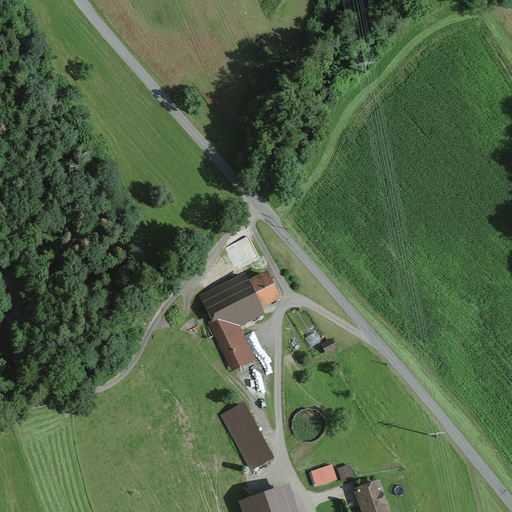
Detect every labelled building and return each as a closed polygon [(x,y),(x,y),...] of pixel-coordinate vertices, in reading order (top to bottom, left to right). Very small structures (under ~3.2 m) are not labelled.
[(228,248),(239,272),(260,262),(249,238),(228,248)] [(202,300),(233,368),(253,359),(238,328),(260,318),(257,312),(279,302),(267,276),(247,286),(244,280),(202,300)] [(288,343),(293,352),(302,346),(296,337),(288,343)] [(249,469),(271,458),(246,405),(223,417),(249,469)] [(333,464),(311,472),(316,488),(339,480),(333,464)] [(338,469),(342,481),(356,477),(352,465),(338,469)] [(356,491),(362,511),(388,511),(379,484),(356,491)] [(246,503),(249,511),(297,511),(289,488),(246,503)]
